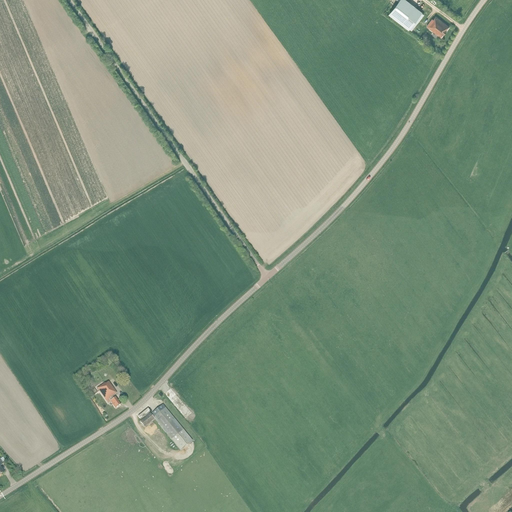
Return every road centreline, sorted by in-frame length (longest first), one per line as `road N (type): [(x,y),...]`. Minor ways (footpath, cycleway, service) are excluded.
road 1 (tertiary): [(267,277),(390,151),(484,0)]
road 2 (tertiary): [(0,496),(131,411),(267,277)]
road 3 (unclassified): [(267,277),(69,0)]
